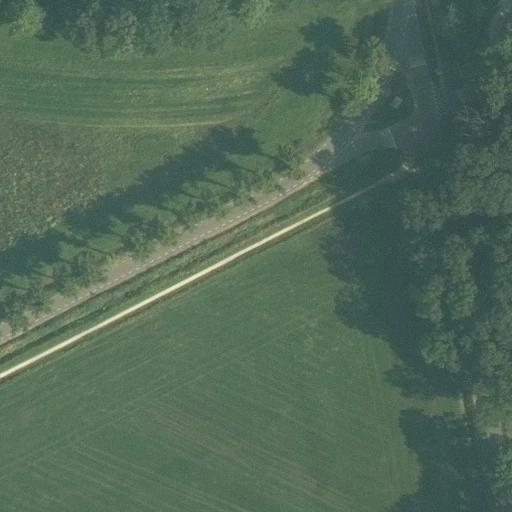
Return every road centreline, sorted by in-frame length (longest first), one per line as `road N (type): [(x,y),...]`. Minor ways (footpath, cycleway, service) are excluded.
road 1 (tertiary): [(510,511),(427,117)]
road 2 (secondary): [(0,331),(317,163)]
road 3 (secondary): [(317,163),(370,98),(398,0)]
